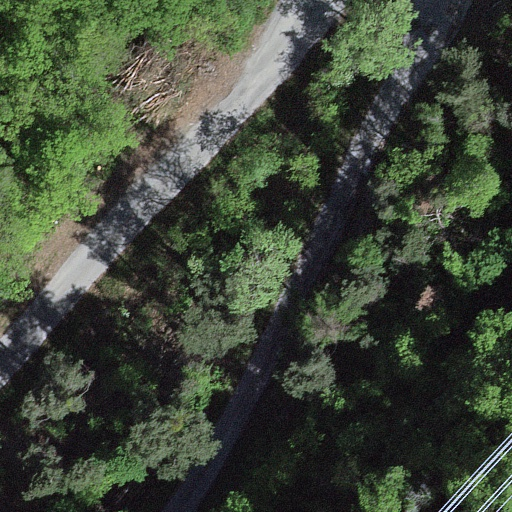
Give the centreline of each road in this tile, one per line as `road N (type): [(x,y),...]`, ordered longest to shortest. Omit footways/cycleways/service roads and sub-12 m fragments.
road 1 (unclassified): [(174,511),(334,219),(436,0)]
road 2 (unclassified): [(0,358),(317,0)]
